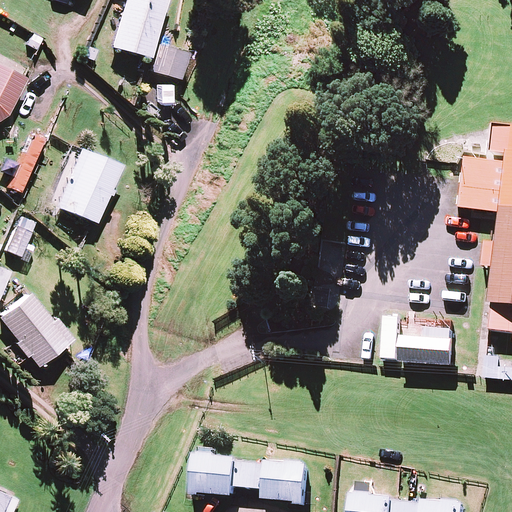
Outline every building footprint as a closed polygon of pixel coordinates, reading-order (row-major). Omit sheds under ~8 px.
[(164,0),(125,0),(112,47),(148,58),(164,0)] [(188,53),(159,45),(151,72),(180,81),(188,53)] [(26,78),(0,65),(0,121),(6,118),(26,78)] [(511,128),(497,127),(494,156),(511,158),(510,166),(468,161),(463,211),(503,215),(500,247),(488,246),(486,271),(498,272),(494,308),(498,308),(495,333),(511,334),(511,128)] [(42,139),(31,135),(9,188),(20,193),(42,139)] [(96,225),(107,196),(110,197),(112,191),(109,190),(119,166),(78,150),(54,208),(96,225)] [(32,246),(0,235),(0,249),(27,259),(32,246)] [(0,295),(10,273),(0,268),(0,295)] [(0,314),(0,319),(16,339),(4,349),(17,364),(27,356),(37,367),(72,339),(55,318),(53,320),(29,291),(0,314)] [(398,358),(401,316),(387,315),(384,357),(398,358)] [(457,342),(406,339),(405,365),(456,368),(457,342)] [(511,362),(487,359),(485,376),(511,379),(511,362)] [(241,456),(196,453),(194,492),(234,494),(235,486),(264,487),(264,498),(306,500),(308,463),(241,459),(241,456)] [(464,511),(465,502),(373,495),(375,481),(359,480),(358,493),(353,493),(351,511),(464,511)] [(0,511),(7,511),(14,498),(0,492),(0,511)]
